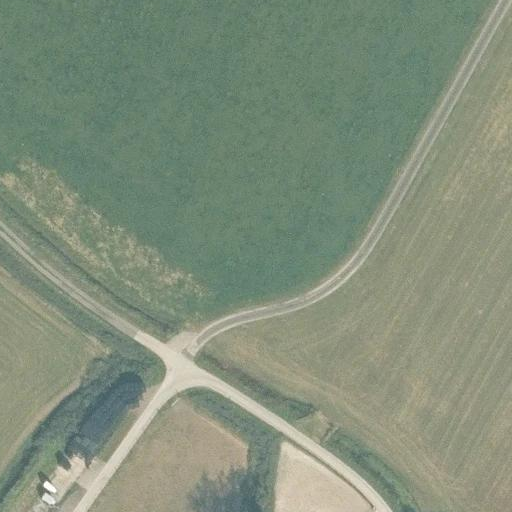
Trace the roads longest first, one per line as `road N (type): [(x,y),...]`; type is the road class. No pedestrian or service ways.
road 1 (unclassified): [(79,511),(186,368),(305,443),(382,511)]
road 2 (track): [(0,227),(59,280),(186,368)]
